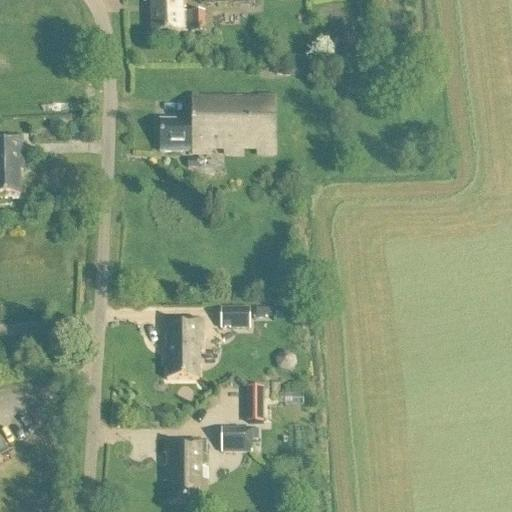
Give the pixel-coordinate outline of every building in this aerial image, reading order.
[(142,0),(143,6),(151,6),(152,38),(185,37),(184,36),(204,36),(204,16),(184,16),(183,0),(198,0),(198,8),(211,7),(211,10),(239,10),(239,7),(256,7),(255,0),(142,0)] [(356,10),(355,0),(310,0),(311,13),(356,10)] [(356,60),(354,32),(336,33),(337,43),(328,44),(329,62),(356,60)] [(159,125),(159,156),(187,156),(187,158),(211,158),(211,155),(223,155),(223,158),(242,159),(242,155),(255,155),(255,159),(274,159),(275,101),(192,101),(191,125),(159,125)] [(22,175),(22,157),(21,157),(21,148),(22,148),(22,143),(0,143),(0,200),(19,201),(19,175),(22,175)] [(186,172),(196,172),(196,162),(186,162),(186,172)] [(277,323),(293,323),(293,307),(277,306),(277,323)] [(220,332),(248,332),(248,312),(220,312),(220,332)] [(198,354),(201,354),(201,324),(162,325),(162,342),(166,342),(166,352),(162,352),(162,366),(166,366),(166,384),(198,383),(198,354)] [(262,428),(261,391),(244,392),(244,428),(262,428)] [(251,457),(250,434),(250,433),(220,433),(220,457),(251,457)] [(205,445),(163,444),(163,458),(168,458),(168,471),(163,471),(163,486),(168,486),(168,508),(205,508),(205,497),(200,497),(200,484),(205,484),(205,445)]
